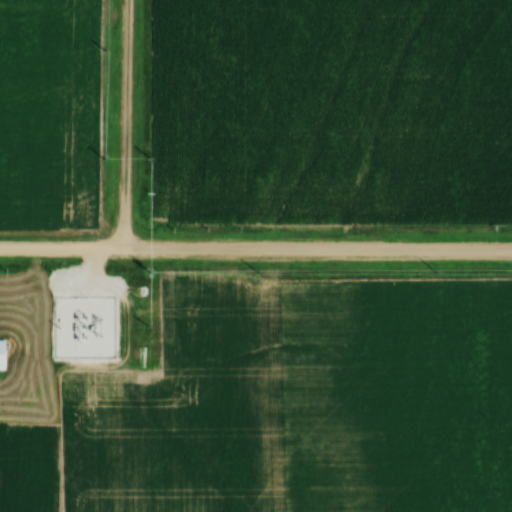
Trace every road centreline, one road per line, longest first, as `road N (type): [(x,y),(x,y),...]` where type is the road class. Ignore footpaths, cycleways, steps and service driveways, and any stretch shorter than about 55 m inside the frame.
road 1 (residential): [(0,252),(511,255)]
road 2 (residential): [(129,253),(129,0)]
